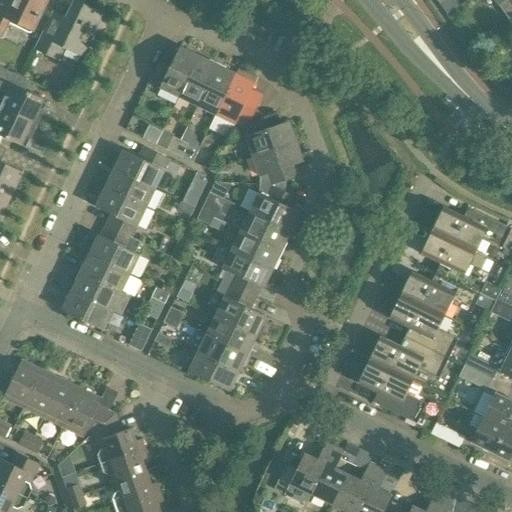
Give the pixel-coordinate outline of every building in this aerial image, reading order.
[(11,21),(31,31),(46,0),(0,0),(0,34),(3,36),(11,21)] [(74,0),(66,17),(53,11),(34,49),(58,61),(65,47),(83,56),(103,14),(74,0)] [(511,0),(495,0),(498,5),(499,4),(511,22),(511,21),(511,0)] [(153,74),(163,80),(160,87),(179,97),(198,56),(188,51),(187,53),(178,49),(175,54),(165,49),(153,74)] [(208,63),(209,61),(198,56),(179,97),(197,105),(215,67),(208,63)] [(0,106),(37,124),(48,101),(25,90),(30,81),(0,66),(0,90),(6,93),(0,106)] [(225,69),(224,71),(215,67),(197,105),(216,114),(235,74),(225,69)] [(235,74),(216,114),(235,124),(240,130),(260,113),(256,108),(262,96),(251,91),(254,85),(245,81),(246,79),(235,74)] [(0,143),(3,136),(26,147),(37,124),(0,106),(0,143)] [(276,112),(264,117),(260,113),(240,130),(244,135),(252,157),(293,142),(286,122),(280,124),(276,112)] [(166,150),(174,153),(180,140),(173,137),(166,150)] [(188,144),(180,140),(174,153),(182,158),(188,144)] [(294,164),(300,162),(293,142),(252,157),(259,177),(267,174),(271,186),(285,186),(286,180),(298,175),(294,164)] [(0,146),(0,214),(2,215),(22,172),(0,161),(6,150),(0,146)] [(155,189),(169,159),(144,147),(139,158),(126,151),(116,170),(155,189)] [(203,167),(211,171),(216,169),(216,163),(211,158),(206,162),(204,164),(203,167)] [(107,189),(146,207),(155,189),(116,170),(107,189)] [(297,198),(285,192),(285,186),(271,186),(266,196),(258,192),(249,212),(290,232),(295,221),(293,220),(297,211),(292,209),(297,198)] [(106,225),(131,237),(146,207),(107,189),(98,208),(111,215),(106,225)] [(177,210),(190,216),(194,208),(181,202),(177,210)] [(204,204),(201,211),(214,218),(218,210),(204,204)] [(501,248),(511,228),(476,212),(472,221),(443,207),(432,230),(476,251),(482,239),(501,248)] [(197,219),(210,225),(214,218),(201,211),(197,219)] [(283,241),(285,242),(290,232),(249,212),(240,230),(279,249),(283,241)] [(96,245),(94,244),(89,255),(129,274),(139,255),(135,252),(140,242),(131,237),(106,225),(96,245)] [(277,258),(275,257),(279,249),(240,230),(231,248),(272,269),(277,258)] [(421,253),(449,267),(445,276),(480,293),(489,274),(481,270),(487,257),(476,251),(432,230),(421,253)] [(265,278),(267,279),(272,269),(231,248),(221,268),(227,270),(222,281),(256,297),(265,278)] [(82,274),(120,292),(129,274),(89,255),(84,264),(86,266),(82,274)] [(192,299),(201,273),(187,268),(178,293),(192,299)] [(445,276),(441,285),(412,271),(401,295),(445,316),(451,304),(470,313),(480,293),(445,276)] [(82,274),(78,281),(76,280),(71,291),(112,311),(120,292),(82,274)] [(216,293),(224,297),(216,315),(256,335),(261,325),(259,323),(263,315),(250,308),(256,297),(222,281),(216,293)] [(511,292),(502,288),(496,300),(511,308),(511,292)] [(112,311),(71,291),(66,301),(68,302),(64,311),(102,330),(112,311)] [(389,318),(418,332),(413,341),(448,358),(458,339),(438,329),(445,316),(401,295),(389,318)] [(151,298),(148,305),(161,312),(165,304),(151,298)] [(511,323),(511,308),(496,300),(490,312),(511,323)] [(144,313),(157,320),(161,312),(148,305),(144,313)] [(171,307),(167,315),(180,321),(184,313),(171,307)] [(176,329),(180,321),(167,315),(163,323),(176,329)] [(256,335),(216,315),(207,334),(245,352),(249,344),(251,345),(256,335)] [(128,345),(141,351),(152,330),(139,324),(128,345)] [(167,347),(171,339),(158,333),(154,341),(167,347)] [(245,352),(207,334),(198,352),(239,372),(244,361),(241,360),(245,352)] [(413,341),(409,350),(380,336),(369,360),(413,381),(419,368),(439,378),(448,358),(413,341)] [(499,371),(511,377),(511,348),(510,348),(499,371)] [(231,381),(233,382),(239,372),(198,352),(188,371),(227,390),(231,381)] [(499,367),(470,353),(464,366),(493,380),(499,367)] [(23,408),(42,370),(21,360),(3,398),(23,408)] [(369,360),(358,383),(386,397),(382,406),(416,423),(426,403),(407,394),(413,381),(369,360)] [(487,391),(493,380),(464,366),(459,377),(487,391)] [(61,379),(42,370),(23,408),(43,417),(61,379)] [(61,379),(43,417),(62,427),(81,389),(61,379)] [(101,399),(81,389),(62,427),(83,437),(86,430),(93,433),(115,414),(98,405),(101,399)] [(511,401),(495,393),(483,417),(511,431),(511,401)] [(97,455),(100,464),(144,449),(141,439),(136,441),(131,428),(121,431),(115,414),(93,433),(100,450),(97,455)] [(511,431),(483,417),(471,442),(507,459),(511,449),(511,431)] [(0,420),(0,435),(6,438),(11,426),(0,420)] [(436,423),(431,434),(459,447),(464,437),(436,423)] [(34,436),(31,435),(23,431),(17,444),(28,449),(34,436)] [(44,441),(34,436),(28,449),(38,454),(44,441)] [(289,485),(311,495),(334,447),(325,442),(317,459),(304,453),(296,469),(286,464),(274,489),(285,495),(289,485)] [(343,451),(334,447),(311,495),(332,506),(348,474),(335,468),(343,451)] [(56,462),(60,452),(52,448),(47,458),(56,462)] [(117,482),(147,472),(142,460),(148,458),(144,449),(100,464),(104,473),(108,475),(111,484),(117,482)] [(30,485),(40,464),(16,453),(11,463),(1,459),(0,460),(0,484),(28,498),(32,490),(30,485)] [(332,506),(345,511),(355,511),(378,467),(369,463),(360,480),(348,474),(332,506)] [(72,486),(96,476),(92,465),(68,475),(72,486)] [(387,472),(378,467),(355,511),(385,511),(383,511),(391,495),(378,489),(387,472)] [(147,472),(117,482),(111,484),(115,494),(112,498),(116,507),(160,492),(156,482),(151,484),(147,472)] [(0,511),(17,511),(19,509),(24,507),(28,498),(0,484),(0,511)] [(66,489),(69,499),(83,494),(79,484),(66,489)] [(163,501),(160,492),(116,507),(117,511),(160,511),(157,503),(163,501)] [(87,504),(83,494),(69,499),(73,509),(87,504)] [(436,511),(442,499),(433,495),(425,511),(412,505),(408,511),(436,511)] [(447,511),(451,503),(442,499),(436,511),(447,511)]
